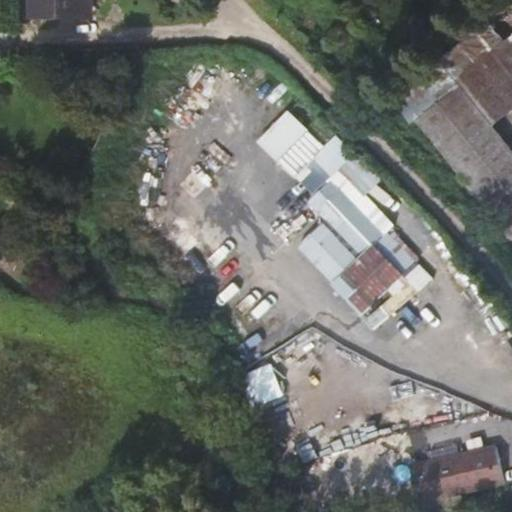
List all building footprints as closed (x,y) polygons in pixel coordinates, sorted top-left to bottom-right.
[(30,0),(32,25),(55,25),(55,15),(90,13),(89,0),(30,0)] [(389,57),(333,4),(327,11),(383,63),(389,57)] [(443,61),(494,126),(511,111),(511,37),(505,43),(489,23),(443,61)] [(415,123),(419,120),(458,88),(442,69),(400,103),(415,123)] [(511,151),(459,87),(458,88),(419,120),(511,234),(511,151)] [(48,196),(27,185),(9,221),(28,232),(48,196)] [(417,263),(388,233),(334,286),(364,315),(417,263)] [(506,483),(498,448),(412,468),(420,504),(506,483)]
